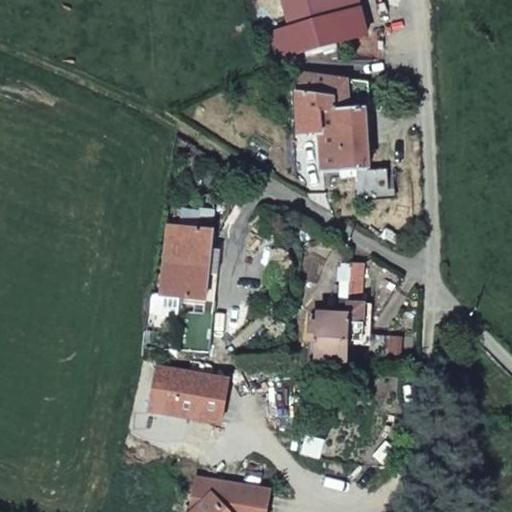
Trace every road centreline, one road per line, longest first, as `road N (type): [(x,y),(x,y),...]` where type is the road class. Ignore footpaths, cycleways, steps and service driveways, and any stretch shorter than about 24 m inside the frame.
road 1 (track): [(258,179),(148,111),(0,49)]
road 2 (residential): [(417,0),(433,285)]
road 3 (track): [(392,511),(424,428),(433,285)]
road 4 (residential): [(433,285),(258,179)]
